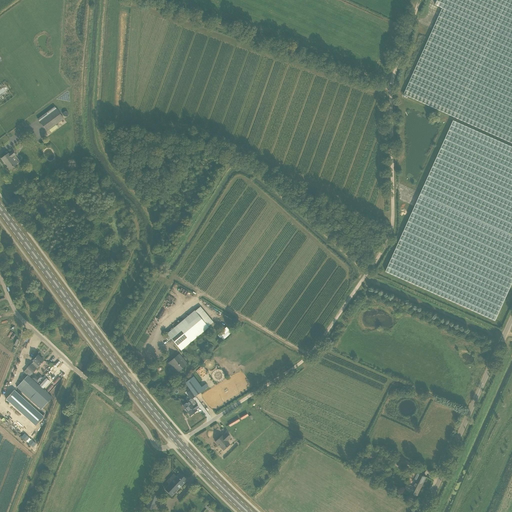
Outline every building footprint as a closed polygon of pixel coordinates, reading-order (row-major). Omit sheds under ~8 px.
[(511,0),(437,0),(435,5),(443,8),(404,95),(455,118),(511,143),(511,0)] [(38,119),(47,131),(64,119),(55,107),(38,119)] [(511,147),(453,121),(385,271),(495,321),(511,283),(511,147)] [(20,162),(15,155),(13,152),(9,154),(8,154),(1,159),(4,163),(4,162),(10,169),(16,165),(16,164),(20,162)] [(194,310),(167,334),(181,351),(208,327),(194,310)] [(221,337),(223,340),(231,333),(228,330),(221,337)] [(184,361),(179,354),(168,363),(171,366),(173,365),(178,371),(180,369),(183,370),(183,367),(185,365),(183,362),(184,361)] [(29,377),(42,362),(44,360),(37,355),(32,360),(34,362),(31,364),(23,372),(27,375),(17,387),(30,399),(41,410),(52,397),(41,387),(29,377)] [(37,377),(34,380),(37,383),(42,377),(39,374),(37,377)] [(190,390),(186,393),(191,400),(209,387),(206,383),(202,387),(194,376),(185,383),(190,390)] [(39,385),(43,388),(49,381),(46,378),(39,385)] [(14,390),(6,399),(24,416),(36,426),(44,417),(33,407),(14,390)] [(189,401),(183,405),(190,415),(197,411),(196,409),(199,407),(196,404),(193,406),(189,401)] [(230,427),(240,421),(238,418),(228,424),(230,427)] [(222,435),(215,442),(223,451),(230,444),(227,441),(231,438),(226,433),(222,436),(222,435)] [(410,468),(412,464),(400,458),(396,465),(402,468),(404,464),(410,468)] [(172,496),(187,480),(186,480),(186,478),(185,477),(184,477),(179,473),(165,489),(172,496)] [(417,496),(426,477),(418,473),(414,480),(416,481),(413,487),(407,484),(404,489),(411,492),(410,493),(417,496)]
